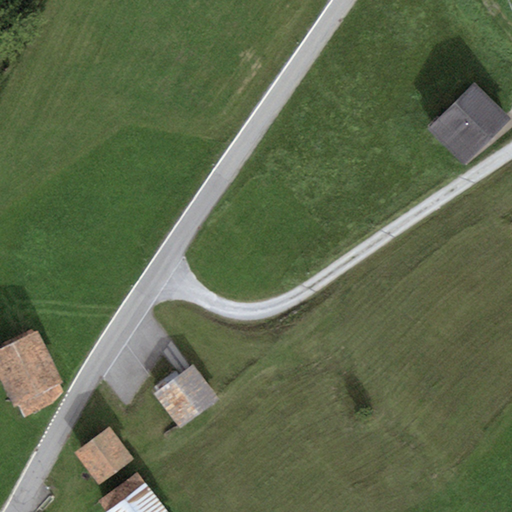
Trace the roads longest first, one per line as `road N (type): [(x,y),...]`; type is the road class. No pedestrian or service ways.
road 1 (unclassified): [(14,511),(99,359),(343,0)]
road 2 (track): [(153,278),(223,307),(261,312),(511,150)]
